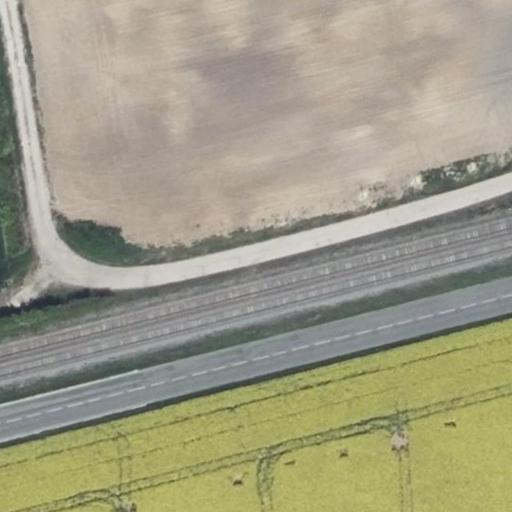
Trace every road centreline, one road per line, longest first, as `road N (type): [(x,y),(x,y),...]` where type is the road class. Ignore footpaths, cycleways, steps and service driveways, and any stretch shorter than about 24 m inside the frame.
road 1 (track): [(511,180),(188,271),(144,278),(75,266),(49,247),(38,220),(1,0)]
road 2 (unclassified): [(511,294),(0,423)]
